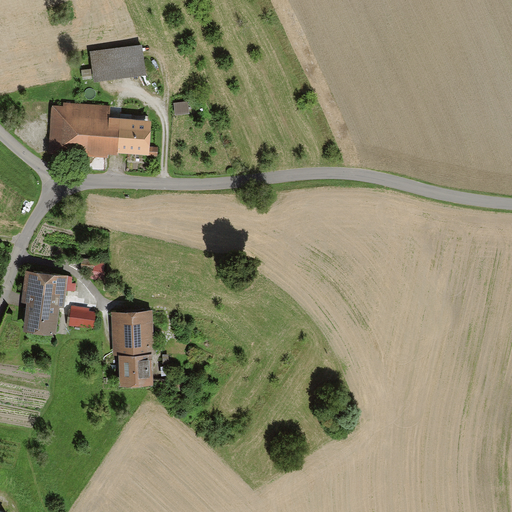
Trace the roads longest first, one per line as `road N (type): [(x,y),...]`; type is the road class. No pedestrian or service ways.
road 1 (unclassified): [(60,186),(341,173),(511,203)]
road 2 (unclassified): [(60,186),(31,226),(0,302)]
